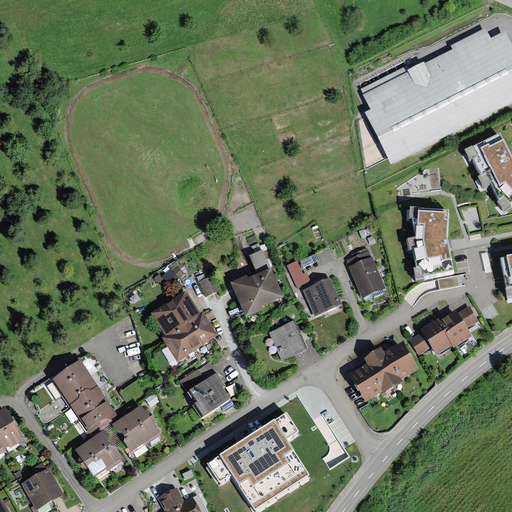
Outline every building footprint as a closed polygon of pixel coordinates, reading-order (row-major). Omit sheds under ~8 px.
[(453,51),(362,97),(370,112),(365,114),(391,166),(511,103),(511,48),(504,34),(491,40),(486,29),(451,47),(453,51)] [(511,160),(500,136),(473,150),(473,149),(465,154),(470,164),(473,163),(482,179),(478,181),(483,191),(491,186),(500,203),(498,205),(506,213),(511,206),(511,160)] [(447,244),(449,213),(411,210),(409,222),(413,222),(417,240),(408,242),(410,253),(414,253),(417,271),(414,271),(416,282),(424,280),(424,279),(453,273),(447,244)] [(369,248),(353,255),(354,258),(349,260),(351,267),(348,268),(353,278),(362,300),(386,290),(369,248)] [(246,318),(263,311),(262,308),(283,299),(262,253),(252,257),(261,276),(247,282),(247,280),(232,286),(246,318)] [(316,254),(300,261),(304,270),(320,263),(316,254)] [(511,258),(501,261),(507,291),(506,291),(507,300),(511,298),(511,258)] [(297,261),(287,265),(297,288),(310,282),(307,273),(303,275),(297,261)] [(206,298),(219,293),(213,277),(200,283),(206,298)] [(321,283),(303,291),(314,316),(341,305),(330,279),(321,283)] [(200,315),(186,292),(151,315),(166,337),(163,339),(178,363),(219,337),(203,313),(200,315)] [(473,337),(457,311),(441,321),(440,319),(421,331),(422,332),(411,339),(421,354),(431,348),(436,356),(452,346),(454,349),(473,337)] [(295,322),(269,333),(282,361),(307,350),(295,322)] [(401,341),(383,352),(380,348),(362,359),(365,364),(348,375),(365,403),(419,370),(401,341)] [(429,366),(435,359),(428,352),(421,359),(429,366)] [(89,437),(117,417),(115,414),(106,401),(98,388),(89,376),(81,363),(52,383),(89,437)] [(201,420),(230,400),(223,389),(226,387),(211,364),(183,383),(197,404),(193,407),(201,420)] [(236,386),(229,389),(232,397),(240,394),(236,386)] [(112,426),(131,454),(160,434),(141,407),(112,426)] [(5,410),(0,413),(0,453),(24,439),(5,410)] [(244,442),(209,465),(221,484),(234,476),(256,511),(309,477),(286,441),(299,432),(287,414),(244,442)] [(104,431),(75,451),(94,479),(123,459),(104,431)] [(49,470),(22,485),(37,511),(64,497),(53,479),(49,470)] [(191,471),(183,475),(185,481),(194,476),(191,471)] [(177,489),(158,499),(164,511),(198,511),(193,500),(185,504),(177,489)] [(2,500),(0,500),(0,511),(8,511),(7,508),(2,500)]
